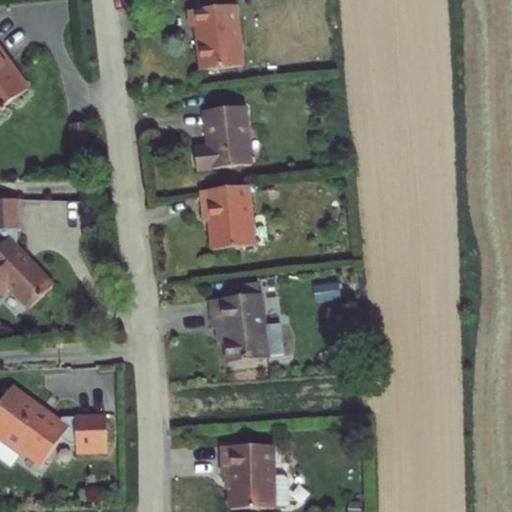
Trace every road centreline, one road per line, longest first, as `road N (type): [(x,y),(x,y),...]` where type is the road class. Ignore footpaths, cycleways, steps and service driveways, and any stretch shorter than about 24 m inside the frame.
road 1 (residential): [(107,0),(144,334),(151,511)]
road 2 (unknown): [(147,376),(0,373)]
road 3 (unknown): [(127,186),(0,192)]
